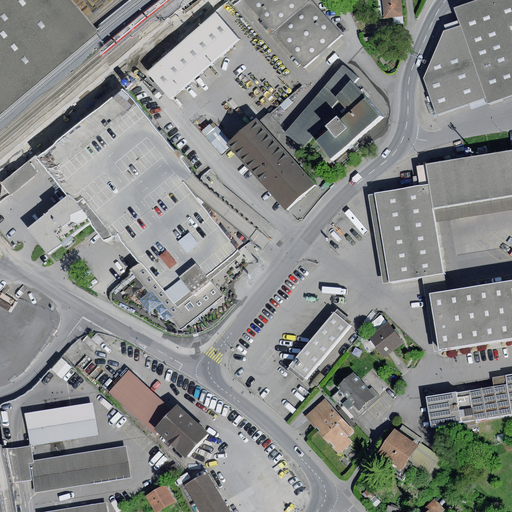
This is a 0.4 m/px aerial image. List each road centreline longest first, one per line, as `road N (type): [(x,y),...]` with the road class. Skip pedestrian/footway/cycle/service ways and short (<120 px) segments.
road 1 (residential): [(445,0),(412,66),(395,152),(341,198),(207,369)]
road 2 (residential): [(336,496),(207,369)]
road 3 (residential): [(336,496),(425,368)]
road 4 (residential): [(207,369),(182,365),(87,310)]
road 5 (unclassified): [(87,310),(33,376),(0,396)]
